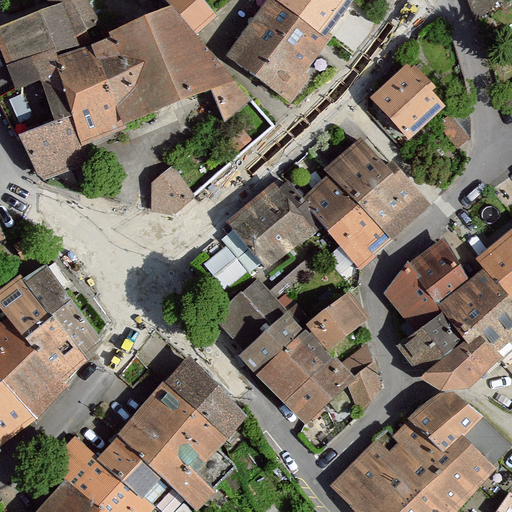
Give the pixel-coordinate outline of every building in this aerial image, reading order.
[(39,177),(45,181),(93,162),(86,146),(212,92),(225,124),(249,101),(174,15),(120,38),(116,29),(101,35),(81,0),(49,0),(56,11),(0,31),(0,42),(18,89),(41,81),(56,126),(21,140),(39,177)] [(216,17),(200,0),(170,0),(168,3),(197,35),(216,17)] [(276,3),(235,61),(294,104),(310,82),(306,78),(333,40),(330,37),(358,0),(281,0),(278,5),(276,3)] [(471,0),(479,21),(501,0),(471,0)] [(408,72),(376,101),(411,140),(444,110),(430,94),(433,92),(414,71),(410,75),(408,72)] [(451,117),(441,126),(460,148),(471,139),(471,118),(454,120),(451,117)] [(330,170),(335,175),(392,237),(429,203),(393,165),(387,170),(361,142),(330,170)] [(160,188),(160,211),(180,215),(197,199),(178,173),(160,188)] [(335,175),(306,202),(324,222),(361,267),(392,237),(335,175)] [(291,183),(280,192),(312,231),(324,222),(306,202),(291,183)] [(276,187),(233,223),(269,267),(312,231),(280,192),(276,187)] [(404,345),(423,376),(441,387),(467,385),(498,354),(502,359),(511,349),(511,234),(481,259),(489,269),(469,283),(445,243),(411,268),(391,295),(420,332),(404,345)] [(32,237),(18,246),(25,259),(40,250),(32,237)] [(321,251),(271,292),(278,300),(328,259),(321,251)] [(0,448),(35,421),(68,386),(63,381),(88,358),(102,341),(46,268),(25,282),(22,278),(0,294),(0,305),(10,319),(0,326),(0,448)] [(243,355),(306,420),(349,380),(361,415),(381,386),(368,341),(337,364),(305,331),(303,333),(261,281),(217,318),(247,352),(243,355)] [(349,295),(311,324),(330,348),(368,319),(349,295)] [(58,490),(38,511),(149,511),(152,509),(138,497),(161,474),(198,508),(238,466),(216,447),(244,416),(189,360),(100,461),(77,441),(55,466),(68,480),(58,490)] [(378,441),(337,486),(360,511),(455,511),(496,469),(511,445),(458,399),(442,400),(429,408),(397,437),(392,431),(378,441)] [(511,511),(511,495),(500,511),(511,511)]
